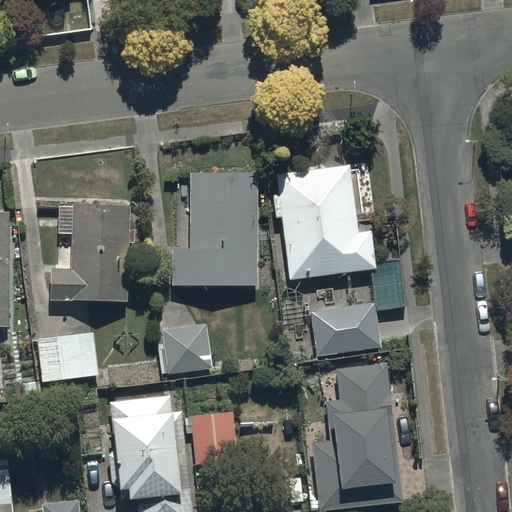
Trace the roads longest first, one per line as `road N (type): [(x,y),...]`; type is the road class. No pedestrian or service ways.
road 1 (residential): [(433,59),(485,511)]
road 2 (residential): [(0,110),(433,59)]
